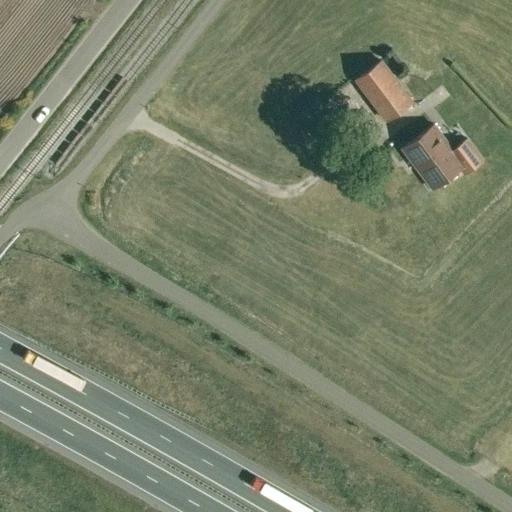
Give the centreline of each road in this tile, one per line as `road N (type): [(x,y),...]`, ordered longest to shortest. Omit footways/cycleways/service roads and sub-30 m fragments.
road 1 (unclassified): [(49,209),(71,231),(511,508)]
road 2 (trunk): [(298,511),(0,344)]
road 3 (trunk): [(0,391),(211,511)]
road 4 (unclassified): [(0,159),(126,0)]
road 5 (unclassified): [(49,209),(128,111)]
